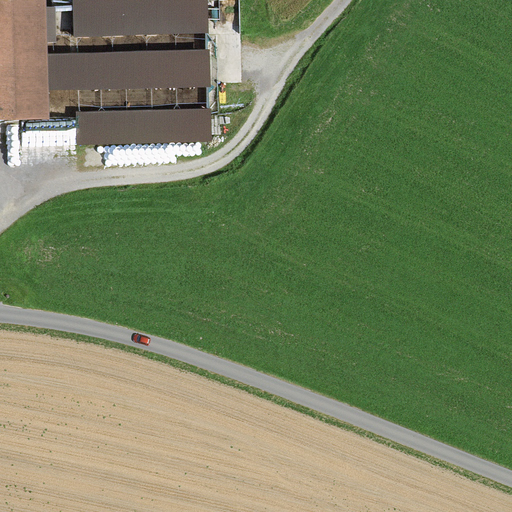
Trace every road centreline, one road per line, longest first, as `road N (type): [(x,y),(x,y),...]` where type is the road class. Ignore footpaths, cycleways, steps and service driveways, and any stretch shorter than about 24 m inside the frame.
road 1 (unclassified): [(511,479),(169,349),(0,315)]
road 2 (track): [(0,215),(58,185),(194,167),(234,151),(281,70),(343,0)]
